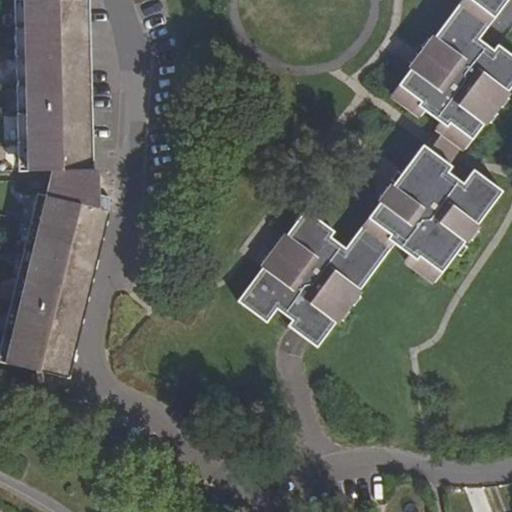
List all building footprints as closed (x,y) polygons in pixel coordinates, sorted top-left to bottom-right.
[(25,158),(26,173),(52,172),(85,171),(85,145),(85,116),(84,86),(84,57),(84,28),(83,0),(22,1),(23,17),(23,29),(23,43),(24,58),(24,75),(24,87),(25,100),(25,116),(25,133),(25,145),(25,158)] [(460,147),(465,150),(511,87),(511,56),(501,49),(499,47),(495,54),(478,40),(508,0),(464,0),(393,95),(420,117),(425,111),(442,123),(437,129),(460,147)] [(16,42),(17,58),(24,58),(23,43),(16,42)] [(17,100),(18,116),(25,116),(25,100),(17,100)] [(423,148),(446,166),(453,156),(460,147),(437,129),(434,133),(423,148)] [(284,323),(312,343),(390,239),(405,252),(401,258),(430,280),(497,189),(470,169),(458,183),(442,170),(446,166),(423,148),(419,144),(341,247),(323,234),(328,228),(301,208),(234,298),(261,318),(272,304),(289,316),(284,323)] [(18,157),(19,173),(26,173),(25,158),(18,157)] [(49,183),(85,193),(90,171),(85,171),(52,172),(49,183)] [(7,348),(2,364),(63,379),(70,351),(76,324),(83,296),(90,268),(97,239),(104,211),(109,212),(108,198),(85,193),(49,183),(45,198),(40,213),(37,225),(35,236),(30,253),(27,268),(23,281),(20,292),(16,308),(12,324),(9,336),(7,348)] [(37,195),(32,211),(40,213),(45,198),(37,195)] [(26,234),(22,251),(30,253),(35,236),(26,234)] [(22,251),(19,266),(27,268),(30,253),(22,251)] [(12,290),(9,306),(16,308),(20,292),(12,290)] [(9,306),(5,322),(12,324),(16,308),(9,306)]
